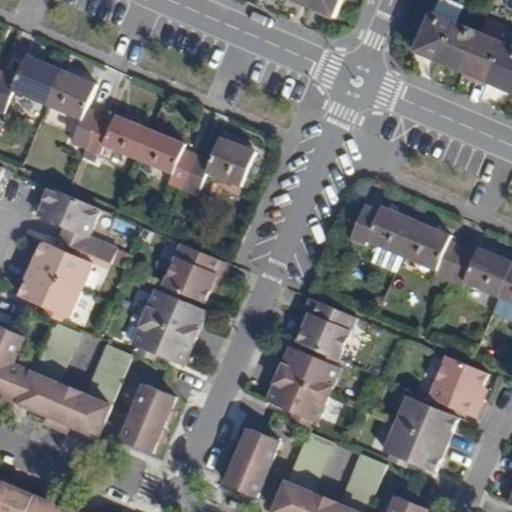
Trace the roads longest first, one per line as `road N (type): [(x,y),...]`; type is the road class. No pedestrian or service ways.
road 1 (residential): [(176,500),(346,103)]
road 2 (residential): [(163,0),(336,73)]
road 3 (residential): [(176,500),(0,438)]
road 4 (residential): [(378,91),(511,149)]
